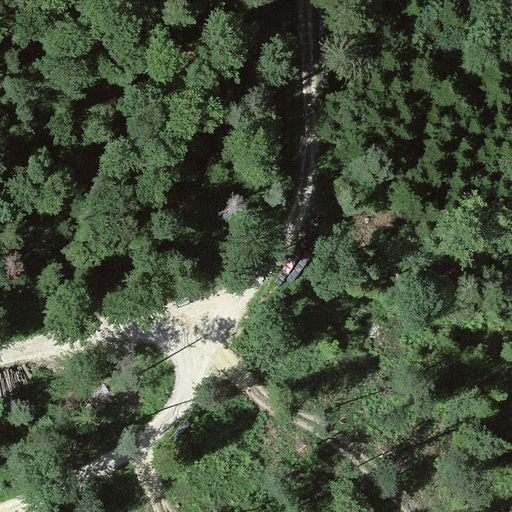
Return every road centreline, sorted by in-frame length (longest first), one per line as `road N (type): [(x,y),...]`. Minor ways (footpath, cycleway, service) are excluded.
road 1 (track): [(311,0),(317,76),(309,224),(185,349)]
road 2 (track): [(185,349),(191,388),(166,428),(0,508)]
road 3 (track): [(0,352),(88,326),(129,324),(174,337),(185,349)]
